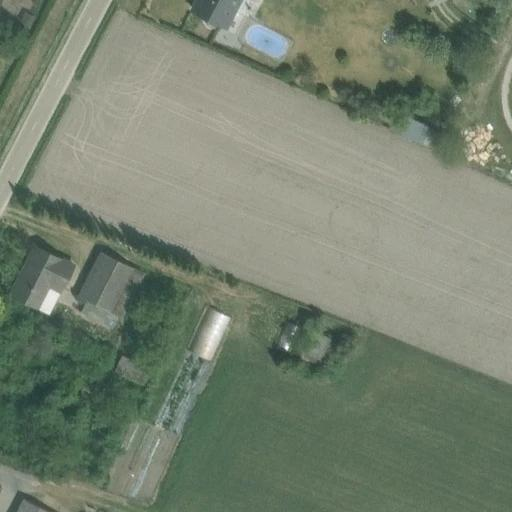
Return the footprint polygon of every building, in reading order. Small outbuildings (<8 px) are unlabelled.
[(190,0),(186,10),(223,29),(236,0),(190,0)] [(453,149),(470,113),(449,103),(432,138),(453,149)] [(82,264),(39,243),(13,296),(44,311),(55,289),(67,294),(82,264)] [(139,270),(105,251),(79,295),(112,315),(139,270)] [(198,355),(218,313),(202,305),(181,347),(198,355)] [(164,366),(126,347),(117,365),(155,384),(164,366)] [(15,511),(43,511),(21,501),(15,511)]
